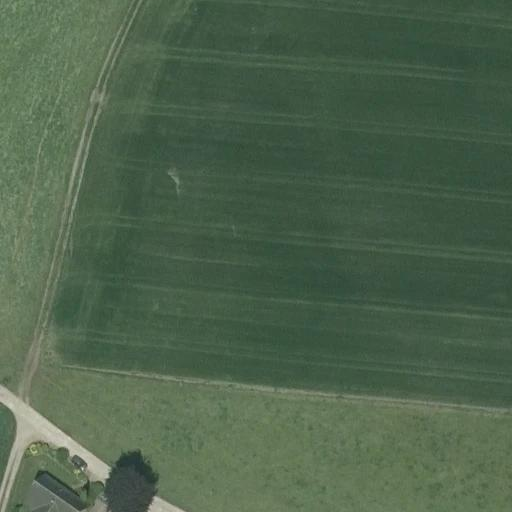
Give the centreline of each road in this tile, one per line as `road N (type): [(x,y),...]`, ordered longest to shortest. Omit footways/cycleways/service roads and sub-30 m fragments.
road 1 (track): [(139,0),(99,86),(79,157),(0,511)]
road 2 (track): [(162,511),(0,393)]
